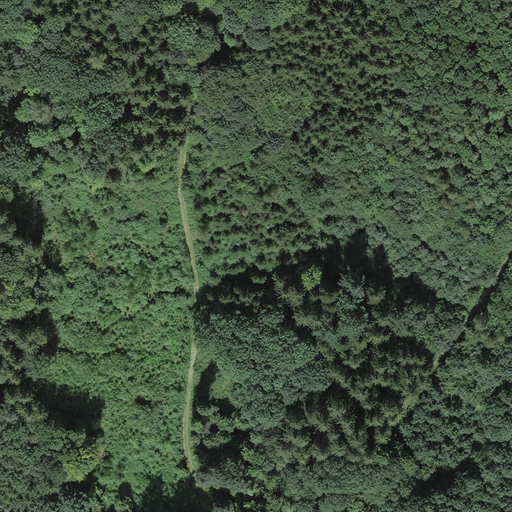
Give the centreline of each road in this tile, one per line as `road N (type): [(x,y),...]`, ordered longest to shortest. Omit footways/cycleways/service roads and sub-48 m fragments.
road 1 (track): [(221,511),(192,469),(186,429),(194,277),(179,173),(187,111),(221,0)]
road 2 (track): [(511,249),(368,457),(316,511)]
road 3 (track): [(0,130),(20,98),(22,0)]
